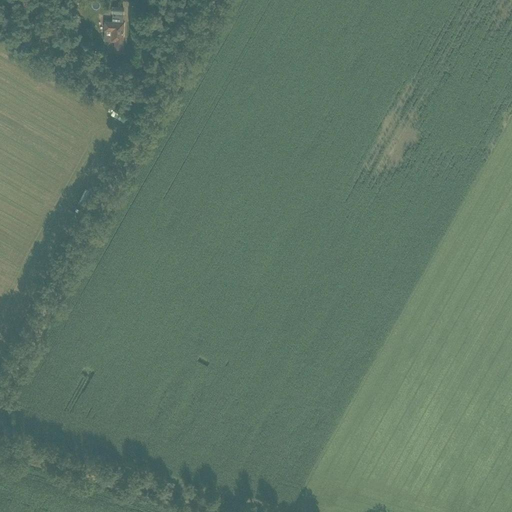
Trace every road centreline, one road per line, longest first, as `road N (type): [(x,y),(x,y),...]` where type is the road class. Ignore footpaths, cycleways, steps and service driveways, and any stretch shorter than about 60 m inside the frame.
road 1 (unclassified): [(0,394),(218,0)]
road 2 (track): [(0,444),(239,511)]
